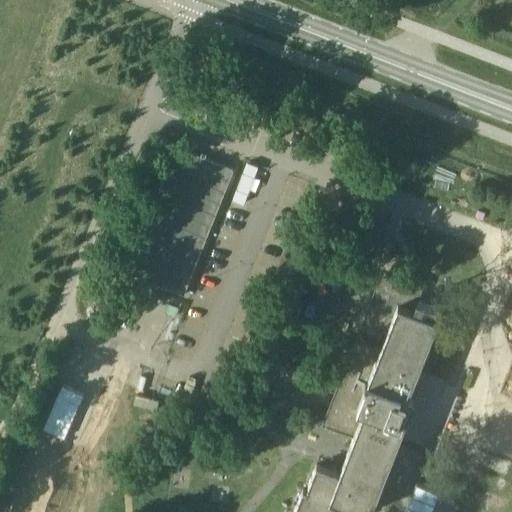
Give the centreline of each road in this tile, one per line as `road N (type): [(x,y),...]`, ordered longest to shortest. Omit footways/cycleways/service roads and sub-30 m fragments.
road 1 (unclassified): [(51,328),(199,0)]
road 2 (secondary): [(511,110),(227,0)]
road 3 (track): [(0,439),(51,328)]
